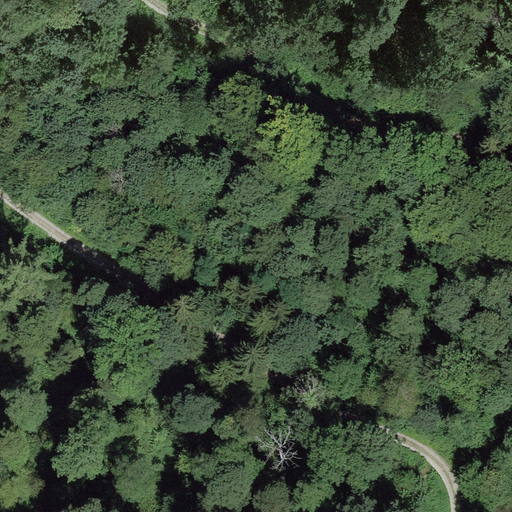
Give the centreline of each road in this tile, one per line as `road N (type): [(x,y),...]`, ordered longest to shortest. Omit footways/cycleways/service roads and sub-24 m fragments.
road 1 (track): [(458,511),(441,459),(336,411),(144,282),(0,200)]
road 2 (track): [(150,0),(256,55),(353,123),(511,144)]
